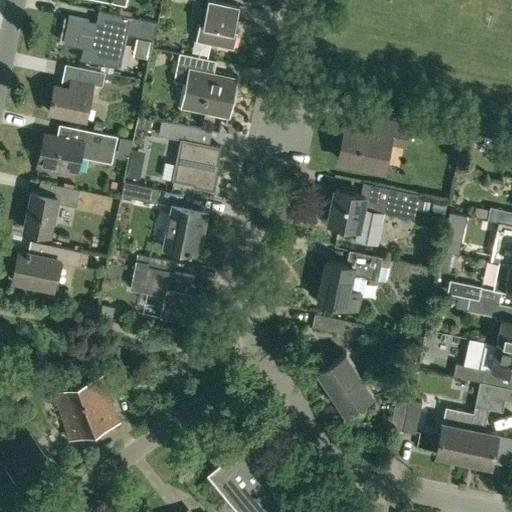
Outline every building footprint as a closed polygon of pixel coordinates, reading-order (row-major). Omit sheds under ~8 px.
[(234,29),(239,4),(218,0),(207,0),(203,22),(200,21),(196,40),(233,48),(237,29),(234,29)] [(157,20),(130,15),(98,8),(96,20),(69,14),(63,42),(83,46),(80,58),(119,66),(126,32),(154,37),(157,20)] [(149,39),(136,36),(133,53),(146,56),(149,39)] [(216,59),(179,52),(173,80),(187,83),(182,105),(228,114),(235,78),(213,73),(216,59)] [(102,85),(105,71),(65,63),(61,85),(54,83),(49,110),(86,118),(92,83),(102,85)] [(408,124),(379,117),(376,133),(345,127),(339,158),(383,167),(383,166),(382,166),(388,139),(404,143),(408,124)] [(221,145),(199,141),(202,127),(161,119),(158,133),(180,138),(172,179),(212,187),(221,145)] [(116,134),(78,127),(76,138),(44,132),(37,167),(40,168),(41,162),(77,169),(81,152),(111,159),(116,134)] [(132,138),(121,136),(117,155),(128,158),(132,138)] [(511,141),(504,140),(501,152),(511,154),(511,141)] [(159,187),(124,180),(121,194),(156,201),(159,187)] [(76,205),(80,188),(45,181),(43,193),(32,190),(24,228),(50,233),(56,201),(76,205)] [(410,215),(414,192),(372,183),(368,198),(364,198),(365,195),(335,188),(328,221),(357,227),(355,239),(377,243),(383,211),(404,215),(404,213),(410,215)] [(83,192),(81,202),(104,207),(106,197),(83,192)] [(430,200),(418,197),(416,208),(428,211),(430,200)] [(447,203),(441,201),(433,200),(430,216),(436,218),(444,219),(447,203)] [(207,212),(197,210),(172,204),(163,245),(199,253),(207,212)] [(488,218),(498,220),(511,222),(511,210),(491,206),(488,218)] [(466,214),(450,211),(442,247),(459,250),(466,214)] [(511,235),(504,233),(502,247),(511,248),(511,235)] [(78,265),(82,250),(50,243),(48,255),(19,249),(13,280),(52,288),(58,260),(78,265)] [(363,291),(366,276),(377,278),(380,265),(382,256),(349,249),(346,263),(326,258),(318,299),(357,308),(361,291),(363,291)] [(174,271),(176,261),(137,253),(130,287),(164,294),(160,315),(184,320),(194,275),(174,271)] [(382,256),(380,265),(390,267),(392,258),(382,256)] [(511,263),(499,261),(493,288),(511,292),(511,263)] [(448,291),(469,296),(482,298),(484,287),(450,279),(448,291)] [(502,302),(482,298),(469,296),(466,309),(499,316),(502,302)] [(343,331),(345,319),(315,312),(312,325),(343,331)] [(496,342),(511,345),(511,319),(502,317),(496,342)] [(511,371),(511,345),(496,342),(485,340),(479,366),(485,367),(485,366),(491,367),(511,371)] [(330,392),(360,372),(346,351),(329,361),(325,354),(321,353),(314,358),(313,362),(318,369),(316,370),(330,392)] [(480,380),(482,380),(485,367),(479,366),(452,361),(450,373),(480,379),(480,380)] [(360,372),(330,392),(344,413),(374,394),(360,372)] [(0,390),(5,398),(21,388),(17,382),(11,373),(0,380),(0,390)] [(54,391),(70,438),(119,420),(102,374),(54,391)] [(502,409),(505,398),(511,399),(511,386),(482,380),(480,380),(475,403),(488,406),(488,407),(502,409)] [(403,429),(409,399),(396,396),(390,426),(403,429)] [(409,399),(403,429),(416,432),(422,401),(409,399)] [(484,429),(488,407),(488,406),(475,403),(470,426),(463,458),(491,464),(498,432),(484,429)] [(363,430),(363,423),(363,422),(359,417),(351,416),(351,421),(350,429),(356,429),(363,430)] [(463,458),(470,426),(442,420),(436,452),(463,458)] [(237,511),(273,511),(293,496),(283,485),(289,479),(248,429),(235,440),(242,448),(210,473),(239,508),(236,510),(237,511)] [(31,433),(0,460),(26,488),(56,462),(31,433)]
